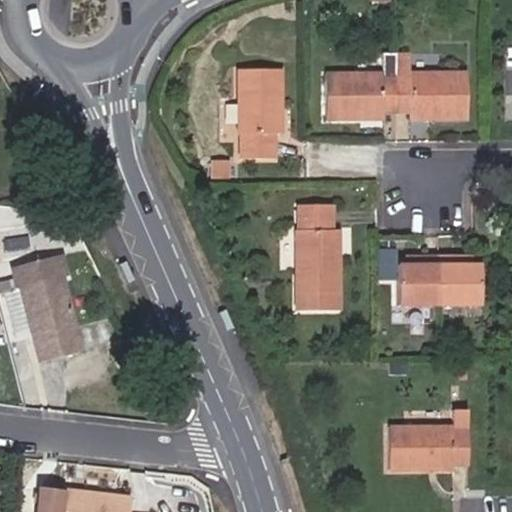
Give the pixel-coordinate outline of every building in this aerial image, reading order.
[(381,120),(380,112),(393,112),(392,53),(380,53),(381,72),(325,73),(326,120),(381,120)] [(404,53),(392,53),(393,112),(406,112),(406,119),(460,118),(459,71),(404,72),(404,53)] [(279,132),(279,69),(238,69),(238,132),(240,132),(240,156),(273,156),(273,132),(279,132)] [(229,175),(228,161),(214,161),(215,175),(229,175)] [(330,231),(330,205),(296,204),(296,230),(294,230),(295,308),(337,309),(335,231),(330,231)] [(69,252),(79,251),(78,245),(77,240),(76,240),(68,241),(69,252)] [(59,257),(9,270),(15,291),(19,289),(31,336),(52,331),(58,355),(78,350),(60,279),(65,278),(59,257)] [(397,304),(437,304),(438,257),(420,257),(420,266),(404,266),(396,266),(397,304)] [(420,257),(403,257),(404,266),(420,266),(420,257)] [(477,304),(476,266),(470,266),(455,266),(455,257),(438,257),(437,304),(477,304)] [(455,257),(455,266),(470,266),(470,257),(455,257)] [(0,291),(12,289),(10,279),(0,280),(0,291)] [(52,331),(31,336),(38,360),(58,355),(52,331)] [(451,469),(451,463),(465,463),(465,411),(451,411),(450,426),(386,427),(386,469),(451,469)] [(127,511),(129,499),(61,490),(61,493),(40,491),(37,511),(127,511)]
